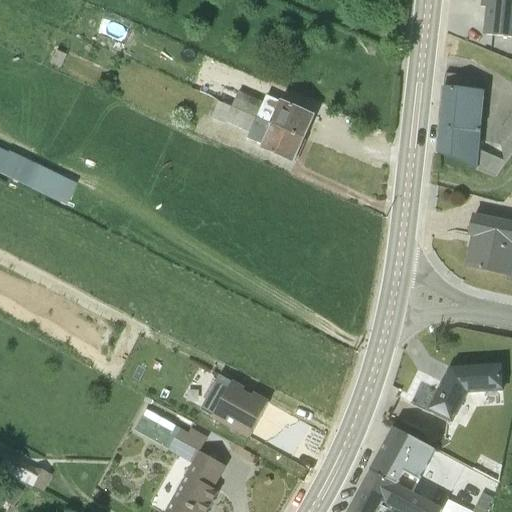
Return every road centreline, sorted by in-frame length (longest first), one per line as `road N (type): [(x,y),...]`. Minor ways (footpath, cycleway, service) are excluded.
road 1 (secondary): [(394,294),(427,0)]
road 2 (secondary): [(307,511),(364,394),(394,294)]
road 3 (residential): [(511,318),(394,294)]
